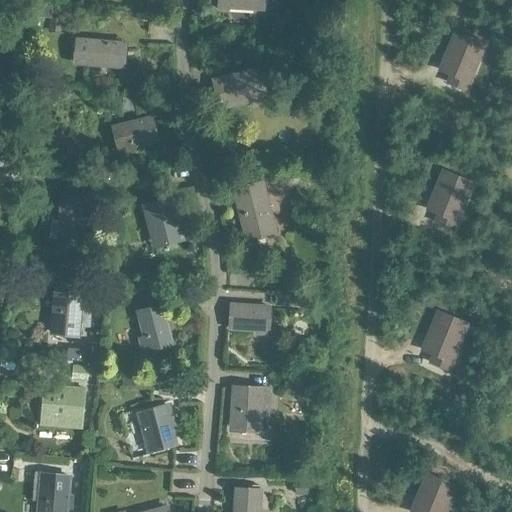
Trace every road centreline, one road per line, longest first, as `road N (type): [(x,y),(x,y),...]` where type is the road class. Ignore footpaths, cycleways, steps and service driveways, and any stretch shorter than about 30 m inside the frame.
road 1 (track): [(368,511),(383,0)]
road 2 (track): [(20,0),(0,229)]
road 3 (track): [(372,418),(511,480)]
